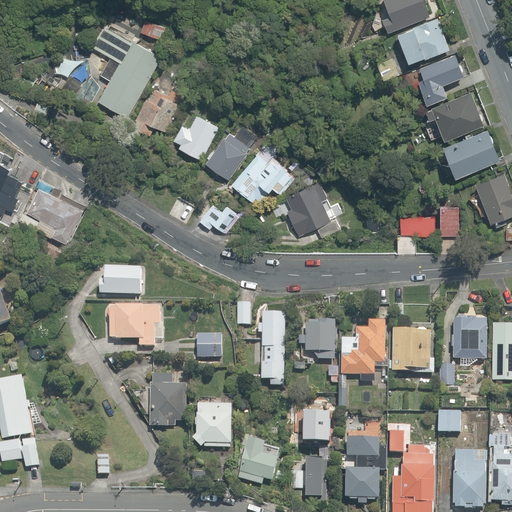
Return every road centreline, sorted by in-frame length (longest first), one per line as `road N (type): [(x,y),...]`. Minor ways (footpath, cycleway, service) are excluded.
road 1 (residential): [(511,261),(392,272),(234,266),(0,124)]
road 2 (residential): [(103,507),(108,480),(143,473),(155,453),(84,346),(74,311)]
